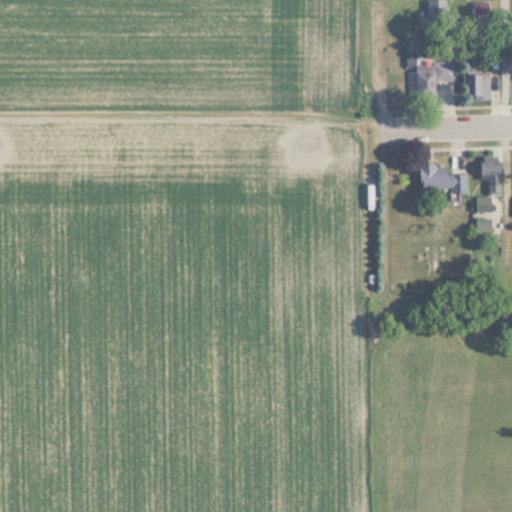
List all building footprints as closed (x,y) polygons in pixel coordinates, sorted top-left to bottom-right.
[(431,96),(430,80),(451,80),(451,58),(404,59),(405,97),(431,96)] [(485,99),(486,74),(461,74),(461,99),(485,99)] [(497,156),(474,157),(475,180),(485,179),(486,194),(498,193),(497,156)] [(464,192),(464,174),(443,174),(443,165),(414,165),(414,189),(447,190),(447,192),(464,192)] [(486,210),(487,198),(474,198),(474,210),(486,210)] [(472,234),(487,234),(487,219),(472,219),(472,234)]
